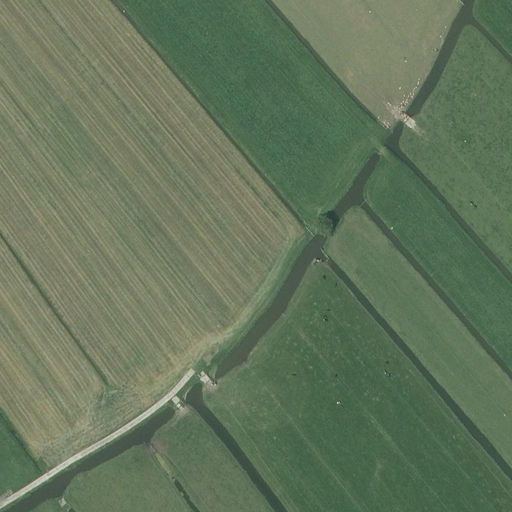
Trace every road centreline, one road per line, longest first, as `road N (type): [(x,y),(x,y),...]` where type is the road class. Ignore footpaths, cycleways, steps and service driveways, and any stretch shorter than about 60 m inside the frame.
road 1 (track): [(193,371),(235,335),(322,221),(460,0)]
road 2 (track): [(0,506),(151,412),(193,371)]
